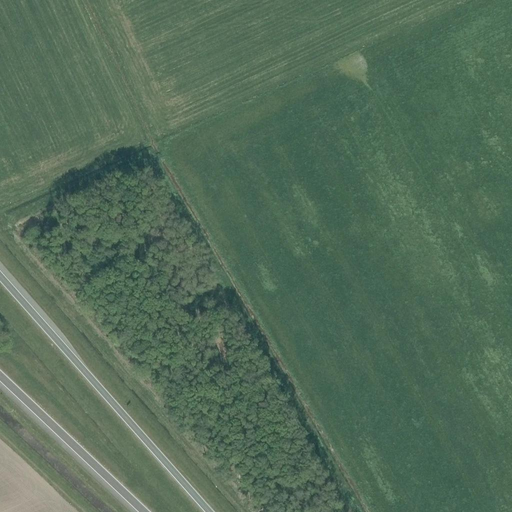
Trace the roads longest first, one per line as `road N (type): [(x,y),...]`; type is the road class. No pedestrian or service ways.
road 1 (trunk): [(211,511),(0,270)]
road 2 (trunk): [(0,376),(143,511)]
